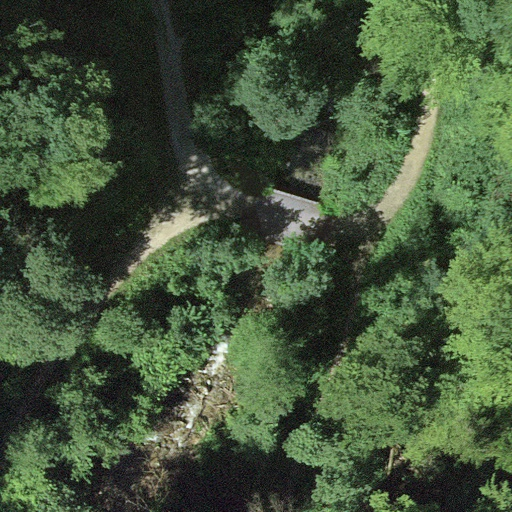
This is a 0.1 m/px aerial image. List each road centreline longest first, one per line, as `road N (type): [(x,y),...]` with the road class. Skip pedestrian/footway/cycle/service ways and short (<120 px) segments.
road 1 (track): [(188,195),(51,376),(0,461)]
road 2 (track): [(442,0),(421,144),(368,241)]
road 3 (track): [(164,0),(188,195)]
road 4 (track): [(368,241),(188,195)]
